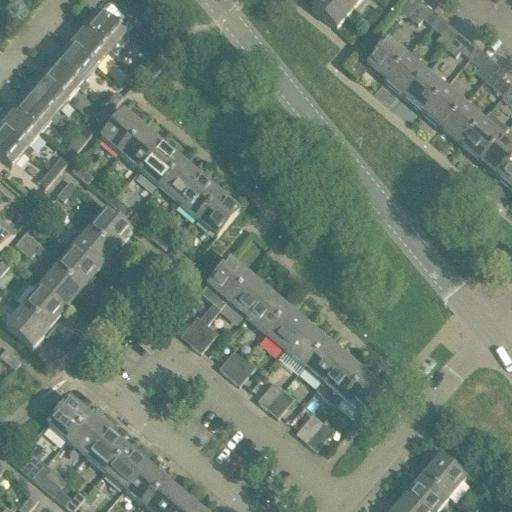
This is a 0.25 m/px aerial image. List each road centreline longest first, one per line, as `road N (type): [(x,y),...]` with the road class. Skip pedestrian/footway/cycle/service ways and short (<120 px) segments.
road 1 (residential): [(343,505),(162,348),(123,399),(256,511)]
road 2 (residential): [(491,333),(210,0)]
road 3 (residential): [(343,505),(491,333)]
